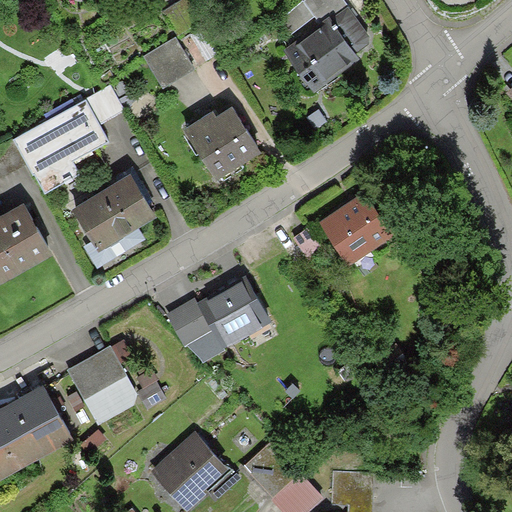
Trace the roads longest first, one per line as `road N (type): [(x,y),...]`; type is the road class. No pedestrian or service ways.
road 1 (residential): [(0,356),(260,211),(434,85)]
road 2 (residential): [(511,324),(447,455),(456,511)]
road 3 (residential): [(434,85),(511,233)]
